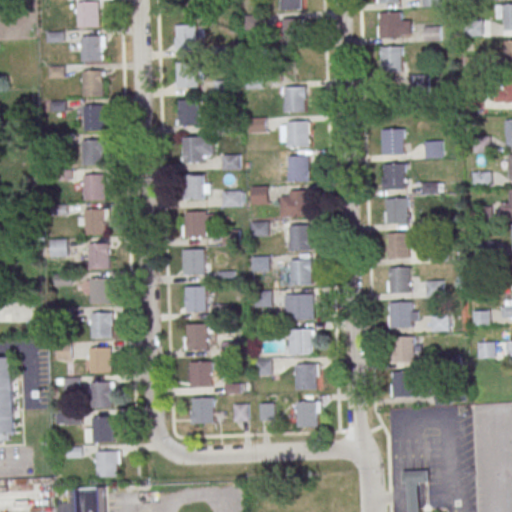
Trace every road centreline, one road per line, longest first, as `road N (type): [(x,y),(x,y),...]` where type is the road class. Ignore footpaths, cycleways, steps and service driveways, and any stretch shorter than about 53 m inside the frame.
road 1 (residential): [(370,511),(354,412),(339,0)]
road 2 (residential): [(163,447),(152,423),(136,0)]
road 3 (residential): [(361,449),(185,456),(163,447)]
